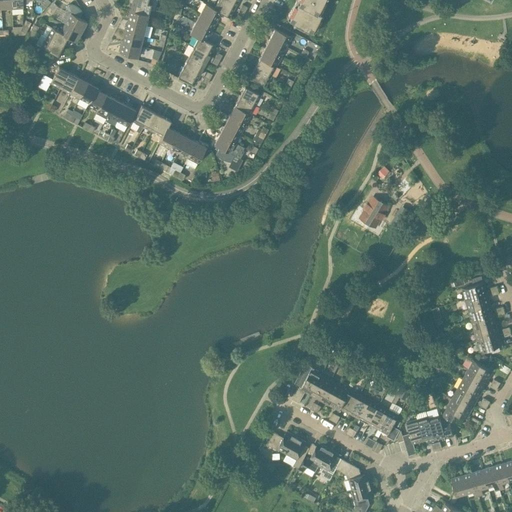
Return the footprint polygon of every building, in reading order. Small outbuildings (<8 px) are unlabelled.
[(11,0),(12,6),(12,8),(12,14),(23,13),(23,8),(23,6),(22,0),(11,0)] [(132,0),(130,10),(148,14),(149,9),(151,3),(147,2),(147,0),(132,0)] [(229,16),(235,6),(222,0),(217,0),(214,7),(213,7),(221,11),(221,12),(229,16)] [(296,0),(287,18),(313,32),(323,14),(318,12),(324,0),(296,0)] [(205,2),(200,13),(216,21),(221,12),(221,11),(213,7),(214,7),(205,2)] [(60,20),(65,22),(81,31),(87,21),(79,17),(82,11),(80,7),(78,6),(75,4),(72,3),(68,3),(64,9),(66,10),(60,20)] [(130,10),(128,20),(145,25),(147,19),(148,14),(130,10)] [(211,31),(216,21),(200,13),(195,22),(211,31)] [(143,35),(145,25),(128,20),(125,31),(143,35)] [(76,41),(81,31),(65,22),(60,31),(60,32),(68,36),(76,41)] [(211,31),(195,22),(190,32),(198,37),(198,36),(206,40),(211,31)] [(26,32),(28,27),(23,25),(23,26),(13,26),(14,35),(24,34),(26,32)] [(52,27),(47,37),(63,45),(68,36),(60,32),(60,31),(52,27)] [(275,28),(270,38),(286,46),(291,36),(275,28)] [(125,31),(122,41),(140,46),(143,35),(125,31)] [(63,45),(47,37),(41,34),(36,44),(58,55),(63,45)] [(198,37),(193,46),(209,54),(215,44),(206,40),(198,36),(198,37)] [(270,38),(265,47),(281,56),(286,46),(270,38)] [(137,57),(140,46),(122,41),(120,52),(137,57)] [(207,58),(209,54),(193,46),(188,55),(204,64),(207,58)] [(281,56),(265,47),(260,57),(276,65),(281,56)] [(217,64),(219,59),(214,57),(209,54),(207,58),(211,60),(210,61),(217,64)] [(164,69),(169,58),(164,55),(158,66),(164,69)] [(188,55),(183,65),(200,73),(204,76),(207,71),(205,70),(204,72),(201,70),(204,64),(188,55)] [(260,57),(255,67),(271,75),(276,65),(260,57)] [(194,84),(200,73),(183,65),(178,75),(194,84)] [(50,82),(60,88),(69,71),(59,66),(50,82)] [(266,85),(271,75),(255,67),(249,77),(266,85)] [(78,76),(69,71),(60,88),(70,93),(78,76)] [(70,93),(79,98),(88,81),(78,76),(70,93)] [(98,87),(88,81),(79,98),(88,102),(89,103),(96,89),(97,89),(98,87)] [(245,86),(239,96),(256,104),(263,91),(246,82),(245,86)] [(87,104),(97,110),(106,94),(97,89),(96,89),(89,103),(88,102),(87,104)] [(107,115),(115,99),(106,94),(97,110),(96,113),(105,118),(107,115)] [(239,96),(234,105),(251,114),(256,104),(239,96)] [(105,118),(104,120),(114,125),(116,120),(125,104),(115,99),(107,115),(105,118)] [(135,109),(125,104),(116,120),(126,125),(135,109)] [(151,110),(141,104),(129,127),(140,132),(143,126),(151,110)] [(234,105),(229,115),(245,123),(251,114),(234,105)] [(71,114),(68,119),(73,122),(76,117),(78,113),(76,111),(73,109),(71,114)] [(161,115),(151,110),(143,126),(152,131),(161,115)] [(171,120),(161,115),(152,131),(161,136),(162,136),(167,126),(171,120)] [(229,115),(224,124),(240,133),(245,123),(229,115)] [(224,124),(219,134),(235,142),(240,133),(224,124)] [(162,136),(161,136),(158,142),(168,147),(177,131),(167,126),(162,136)] [(110,134),(107,139),(112,142),(115,137),(113,136),(116,130),(113,128),(110,134)] [(262,138),(265,134),(260,131),(257,129),(252,139),(260,143),(262,138)] [(186,136),(177,131),(168,147),(178,152),(186,136)] [(243,146),(235,142),(219,134),(214,144),(219,147),(216,153),(222,157),(227,159),(230,152),(237,156),(243,146)] [(178,152),(187,157),(196,141),(186,136),(178,152)] [(206,146),(196,141),(187,157),(197,163),(206,146)] [(386,172),(382,168),(378,172),(382,176),(386,172)] [(375,226),(380,218),(382,219),(385,213),(383,212),(388,204),(374,196),(361,218),(375,226)] [(410,210),(404,206),(402,205),(393,220),(400,225),(410,210)] [(462,288),(465,299),(487,292),(484,281),(483,281),(481,275),(471,278),(473,284),(462,288)] [(455,286),(465,283),(464,277),(454,280),(455,286)] [(465,299),(468,309),(490,302),(487,292),(465,299)] [(468,309),(471,319),(493,313),(490,302),(468,309)] [(471,319),(474,330),(496,323),(493,313),(471,319)] [(474,330),(477,340),(499,334),(496,323),(474,330)] [(499,334),(477,340),(481,351),(491,348),(499,345),(502,344),(499,334)] [(316,340),(312,346),(321,351),(325,345),(316,340)] [(474,359),(468,369),(488,379),(493,370),(474,359)] [(350,367),(359,372),(362,366),(353,361),(350,367)] [(311,369),(312,366),(305,363),(295,382),(302,386),(311,370),(311,369)] [(468,369),(463,378),(483,389),(488,379),(468,369)] [(292,398),(299,402),(305,391),(310,394),(321,375),(311,370),(302,386),(301,388),(298,387),(292,398)] [(321,375),(310,394),(320,399),(330,380),(321,375)] [(463,378),(458,388),(477,399),(483,389),(463,378)] [(330,380),(320,399),(329,404),(340,385),(330,380)] [(339,410),(341,408),(340,408),(350,390),(349,390),(340,385),(329,404),(339,410)] [(350,388),(349,390),(350,390),(340,408),(341,408),(350,413),(361,393),(350,388)] [(458,388),(452,397),(472,408),(477,399),(458,388)] [(403,389),(400,394),(406,397),(409,392),(403,389)] [(350,413),(359,418),(370,398),(361,393),(350,413)] [(447,407),(443,414),(454,420),(456,421),(460,414),(467,418),(472,408),(452,397),(447,407)] [(380,404),(370,398),(359,418),(369,423),(380,404)] [(389,409),(378,428),(388,433),(387,435),(395,439),(400,429),(393,425),(399,414),(403,407),(393,402),(389,409)] [(369,423),(378,428),(389,409),(380,404),(369,423)] [(440,414),(429,418),(434,437),(434,439),(446,436),(446,437),(454,435),(450,423),(443,426),(440,414)] [(428,415),(418,418),(424,440),(434,437),(429,418),(428,415)] [(410,432),(403,434),(409,456),(417,453),(414,443),(424,440),(418,418),(407,422),(410,432)] [(356,424),(354,428),(350,435),(354,437),(357,430),(360,426),(356,424)] [(271,436),(267,444),(277,449),(278,448),(287,453),(297,436),(287,430),(283,438),(278,436),(279,434),(274,431),(271,436)] [(304,457),(299,454),(307,441),(297,436),(287,453),(297,458),(293,464),(298,467),(301,463),(304,457)] [(307,452),(304,457),(301,463),(298,467),(298,468),(303,471),(306,466),(315,471),(319,465),(328,447),(319,442),(312,455),(307,452)] [(338,452),(328,447),(319,465),(323,467),(321,471),(322,475),(330,479),(336,468),(331,465),(338,452)] [(341,458),(336,468),(346,474),(348,479),(349,479),(352,489),(371,483),(368,472),(361,474),(361,475),(359,470),(360,470),(359,467),(341,458)] [(257,461),(254,466),(264,472),(267,466),(257,461)] [(503,481),(509,479),(504,462),(493,465),(500,489),(504,487),(503,481)] [(483,468),(488,485),(494,484),(496,490),(500,489),(493,465),(483,468)] [(483,468),(473,471),(479,495),(484,494),(482,487),(488,485),(483,468)] [(462,474),(467,491),(473,490),(475,496),(479,495),(473,471),(462,474)] [(467,491),(462,474),(451,477),(456,492),(453,493),(450,500),(454,502),(457,497),(457,494),(467,491)] [(371,483),(352,489),(355,499),(354,499),(355,505),(352,510),(355,511),(365,511),(370,503),(369,501),(368,501),(367,496),(368,496),(374,494),(371,483)] [(436,503),(434,507),(442,511),(459,511),(461,510),(445,501),(442,507),(436,503)]
